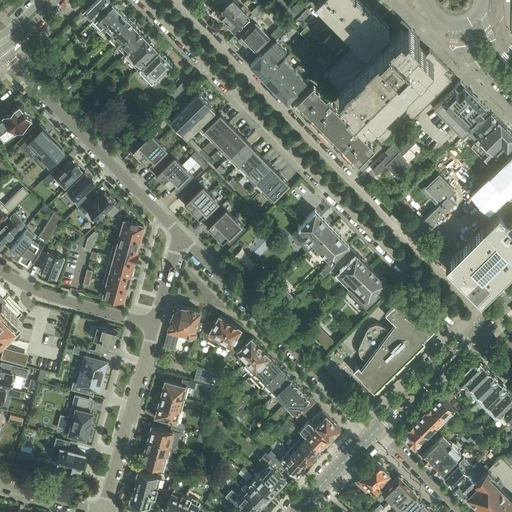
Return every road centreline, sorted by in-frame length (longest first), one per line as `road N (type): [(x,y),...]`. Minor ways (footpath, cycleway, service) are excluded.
road 1 (residential): [(141,0),(470,337)]
road 2 (residential): [(487,320),(172,0)]
road 3 (unclassified): [(376,431),(178,234)]
road 4 (unclassified): [(178,234),(2,50)]
road 5 (unclassified): [(104,511),(155,324)]
road 6 (residential): [(0,268),(54,297),(155,324)]
road 7 (unknown): [(280,109),(344,43),(309,1)]
road 8 (tertiary): [(376,431),(470,337)]
road 9 (tertiary): [(470,337),(376,431)]
